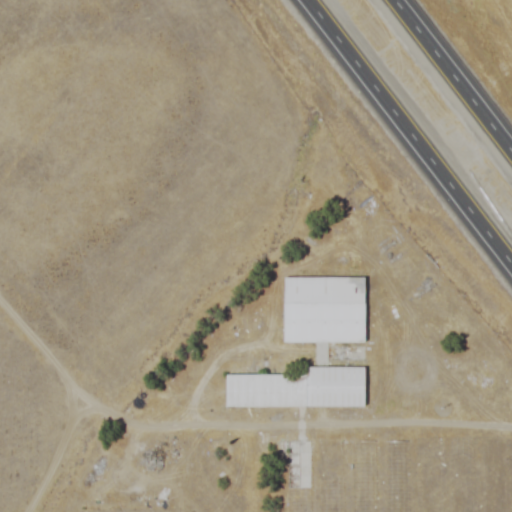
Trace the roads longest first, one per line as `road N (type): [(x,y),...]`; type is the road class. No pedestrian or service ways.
road 1 (motorway): [(308,0),(511,267)]
road 2 (motorway): [(511,153),(392,0)]
